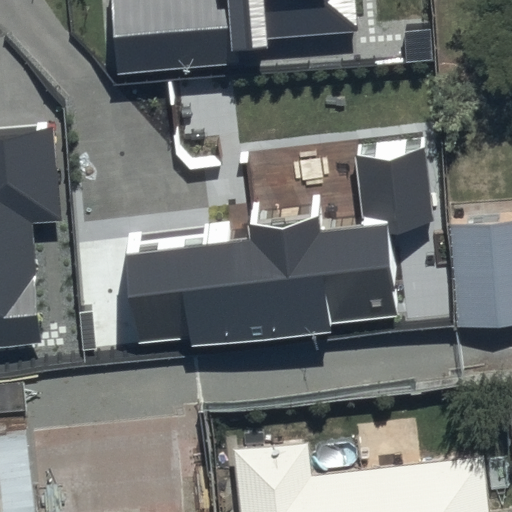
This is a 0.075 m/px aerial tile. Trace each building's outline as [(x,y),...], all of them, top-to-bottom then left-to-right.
[(116,0),(123,69),(236,60),(235,39),(358,28),(355,0),(116,0)] [(24,98),(0,99),(0,309),(16,308),(9,194),(30,193),(24,98)] [(363,209),(129,236),(140,333),(398,303),(389,228),(434,223),(424,137),(356,145),(363,209)] [(511,205),(448,210),(456,315),(511,311),(511,205)] [(306,428),(231,436),(238,511),(488,511),(481,441),(309,459),(306,428)]
